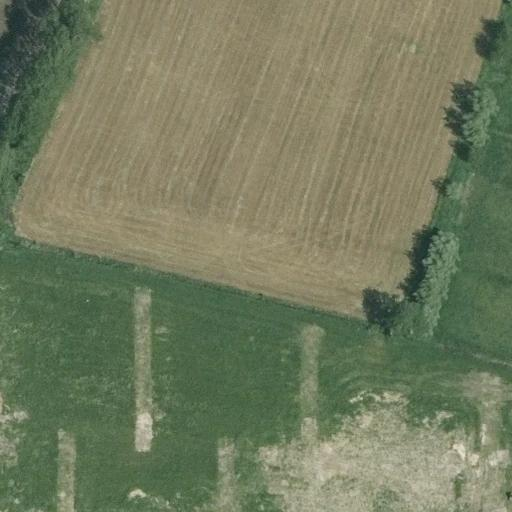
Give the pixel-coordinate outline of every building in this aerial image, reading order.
[(0,270),(0,301),(8,303),(15,274),(0,270)] [(15,274),(8,303),(27,308),(35,279),(15,274)] [(35,279),(27,308),(47,313),(54,284),(35,279)] [(54,284),(47,313),(67,318),(74,289),(54,284)] [(74,289),(67,318),(88,323),(95,294),(74,289)] [(17,316),(14,328),(22,330),(25,318),(17,316)] [(25,318),(22,330),(30,332),(32,320),(25,318)] [(57,326),(54,338),(62,340),(64,328),(57,326)] [(64,328),(62,340),(69,342),(72,330),(64,328)] [(244,333),(238,359),(278,368),(284,341),(244,333)] [(27,347),(24,359),(36,361),(31,385),(69,393),(73,369),(52,364),(54,353),(27,347)] [(238,359),(233,385),(273,394),(278,368),(238,359)] [(367,362),(359,391),(380,396),(387,367),(367,362)] [(311,366),(309,374),(321,377),(322,369),(311,366)] [(387,367),(380,396),(400,401),(407,372),(387,367)] [(407,372),(400,401),(420,406),(427,377),(407,372)] [(309,374),(308,382),(319,384),(321,377),(309,374)] [(427,377),(420,406),(439,411),(447,382),(427,377)] [(447,382),(439,411),(459,415),(466,387),(447,382)] [(14,406),(12,418),(39,424),(41,413),(65,418),(70,393),(69,393),(31,385),(26,409),(14,406)] [(233,385),(227,411),(267,419),(273,394),(233,385)] [(466,387),(459,415),(480,421),(487,392),(466,387)] [(227,411),(222,438),(262,446),(267,419),(227,411)] [(368,413),(365,424),(372,426),(375,414),(368,413)] [(375,414),(372,426),(380,428),(383,416),(375,414)] [(300,418),(299,426),(310,428),(312,421),(300,418)] [(407,422),(404,434),(412,436),(415,424),(407,422)] [(415,424),(412,436),(419,438),(422,426),(415,424)] [(299,426),(297,433),(309,436),(310,428),(299,426)] [(9,432),(7,443),(19,445),(15,469),(53,476),(56,451),(35,447),(37,436),(9,432)] [(447,432),(444,444),(452,446),(455,434),(447,432)] [(455,434),(452,446),(459,448),(462,436),(455,434)] [(220,461),(218,486),(257,488),(258,464),(270,465),(271,453),(243,451),(242,463),(220,461)] [(426,459),(425,471),(437,472),(435,497),(475,500),(475,499),(474,499),(475,475),(453,473),(454,461),(426,459)] [(0,491),(0,503),(25,508),(27,497),(49,500),(53,476),(15,469),(11,494),(0,491)] [(218,486),(216,511),(233,511),(255,511),(257,488),(218,486)] [(473,511),(475,500),(435,497),(433,511),(473,511)]
